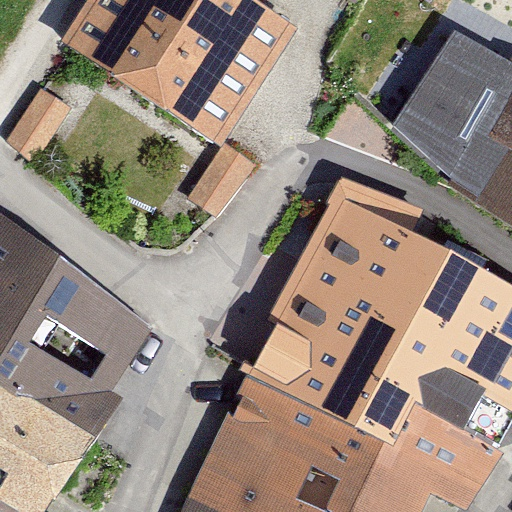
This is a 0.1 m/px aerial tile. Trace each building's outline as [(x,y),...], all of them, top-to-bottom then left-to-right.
[(165,88),(216,0),(104,0),(78,44),(165,88)] [(316,21),(283,0),(216,0),(165,88),(245,141),(316,21)] [(511,60),(459,33),(402,129),(511,217),(511,60)] [(72,106),(44,89),(11,144),(39,160),(72,106)] [(256,166),(223,147),(191,202),(224,222),(256,166)] [(375,429),(472,245),(346,178),(246,367),(252,373),(375,429)] [(0,369),(22,382),(60,314),(142,365),(163,324),(88,267),(0,206),(0,369)] [(511,273),(472,245),(375,429),(411,446),(435,402),(511,450),(511,273)] [(69,511),(121,446),(22,382),(0,369),(0,491),(28,511),(69,511)] [(425,511),(387,493),(411,446),(375,429),(252,373),(196,493),(235,511),(425,511)] [(511,450),(435,402),(411,446),(387,493),(425,511),(435,511),(445,491),(475,510),(511,451),(511,450)] [(0,511),(28,511),(0,491),(0,511)] [(235,511),(196,493),(187,511),(235,511)]
